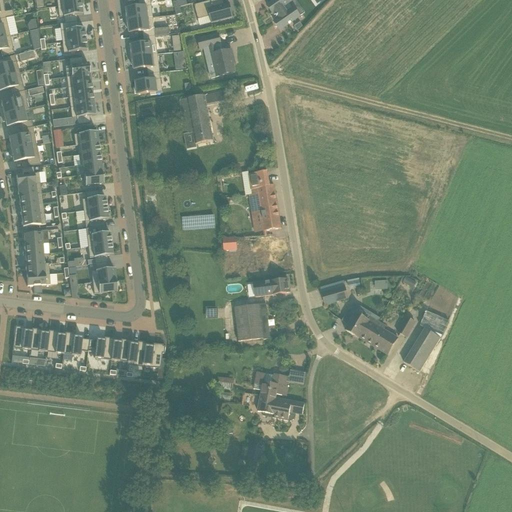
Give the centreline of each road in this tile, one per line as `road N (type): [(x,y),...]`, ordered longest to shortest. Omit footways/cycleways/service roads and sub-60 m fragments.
road 1 (unclassified): [(511,458),(326,345),(312,325),(247,0)]
road 2 (residential): [(0,302),(114,317),(139,306),(102,0)]
road 3 (track): [(511,138),(266,79)]
